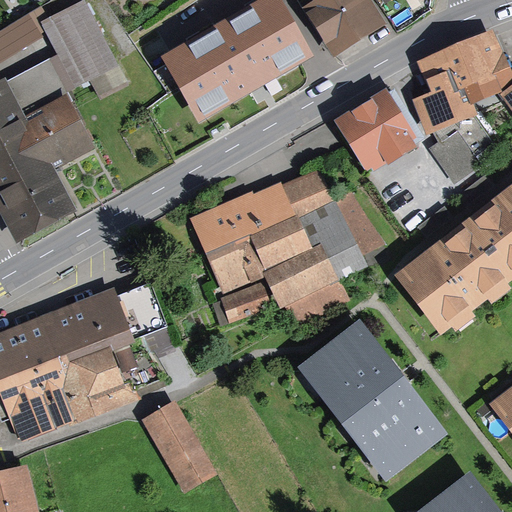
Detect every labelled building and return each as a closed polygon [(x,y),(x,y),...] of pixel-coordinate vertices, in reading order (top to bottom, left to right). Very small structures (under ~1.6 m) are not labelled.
[(81,0),(48,17),(41,5),(0,29),(0,62),(43,36),(37,25),(41,22),(57,53),(49,57),(67,91),(90,80),(100,99),(129,85),(84,0),(81,0)] [(215,132),(303,67),(300,63),(315,52),(278,2),(272,6),(267,0),(257,0),(226,23),(233,32),(173,75),(215,132)] [(333,56),(387,22),(372,0),(310,0),(301,6),(333,56)] [(430,91),(412,98),(426,134),(433,132),(474,116),(478,114),(473,103),(499,93),(511,82),(511,71),(494,27),(416,58),(430,91)] [(49,57),(49,56),(7,78),(5,75),(0,77),(0,209),(17,241),(77,209),(55,168),(96,146),(67,91),(49,57)] [(511,82),(499,93),(511,109),(511,82)] [(425,136),(394,87),(388,90),(386,86),(334,118),(366,170),(372,166),(374,170),(417,144),(415,142),(425,136)] [(498,149),(474,116),(433,132),(438,141),(428,148),(454,184),(482,165),(480,162),(498,149)] [(350,300),(340,279),(367,267),(362,255),(385,245),(352,192),(335,199),(319,166),(282,183),(311,246),(261,270),(263,276),(279,308),(285,305),(294,326),(350,300)] [(492,183),(485,174),(456,195),(464,205),(492,183)] [(282,183),(280,180),(253,193),(251,189),(189,219),(225,294),(263,276),(261,270),(311,246),(282,183)] [(511,182),(466,218),(511,276),(511,182)] [(447,218),(440,208),(424,220),(432,229),(447,218)] [(511,286),(508,281),(511,277),(511,276),(466,218),(394,274),(441,333),(451,325),(455,330),(476,314),(471,309),(487,297),(491,302),(511,286)] [(272,307),(262,281),(220,296),(221,300),(212,303),(220,326),(272,307)] [(117,293),(43,323),(60,367),(110,347),(140,335),(166,325),(149,284),(118,296),(117,293)] [(385,479),(448,431),(359,315),(297,364),(385,479)] [(60,367),(43,323),(0,340),(0,389),(55,368),(60,367)] [(162,378),(165,376),(145,346),(140,335),(110,347),(131,402),(141,398),(139,395),(165,385),(162,378)] [(131,402),(110,347),(60,367),(55,368),(75,419),(77,423),(131,402)] [(75,419),(55,368),(0,389),(0,394),(11,421),(13,420),(21,440),(75,419)] [(511,433),(511,386),(511,385),(488,403),(511,433)] [(218,472),(175,398),(140,418),(183,492),(218,472)] [(38,511),(26,462),(0,468),(0,511),(38,511)] [(505,511),(471,468),(412,511),(505,511)]
